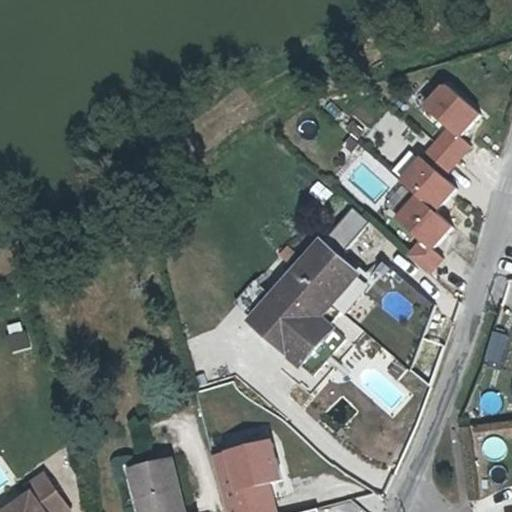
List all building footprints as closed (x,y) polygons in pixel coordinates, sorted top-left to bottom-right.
[(455,88),(435,111),(455,127),(469,140),(489,117),(455,88)] [(455,127),(435,149),(459,169),(478,147),(455,127)] [(429,162),(411,182),(447,215),(466,195),(429,162)] [(410,190),(392,210),(428,243),(440,253),(458,233),(410,190)] [(357,210),(339,233),(356,246),(374,223),(357,210)] [(370,278),(330,242),(255,324),(307,371),(345,329),(333,318),(370,278)] [(428,243),(414,258),(434,277),(448,262),(428,243)] [(9,327),(15,351),(31,347),(24,323),(9,327)] [(495,332),(488,363),(504,366),(511,336),(495,332)] [(281,443),(219,460),(233,511),(282,511),(278,493),(294,489),(281,443)] [(150,511),(192,511),(185,486),(146,497),(150,511)] [(32,508),(34,511),(61,511),(51,495),(32,508)]
